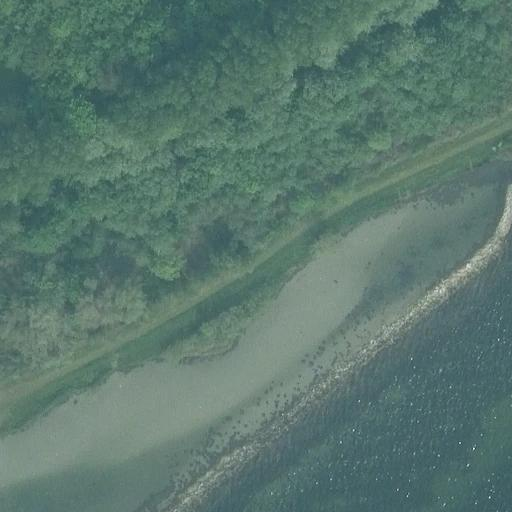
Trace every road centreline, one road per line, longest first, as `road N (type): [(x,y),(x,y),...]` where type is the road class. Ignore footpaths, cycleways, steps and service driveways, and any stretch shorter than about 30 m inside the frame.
road 1 (track): [(511,140),(383,189),(169,317),(37,389),(0,399)]
road 2 (track): [(297,0),(0,139)]
